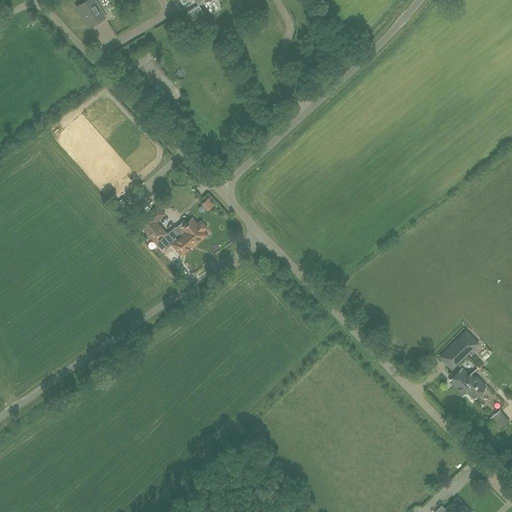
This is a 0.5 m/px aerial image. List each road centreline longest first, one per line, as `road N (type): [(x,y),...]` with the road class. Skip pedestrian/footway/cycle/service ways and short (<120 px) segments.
road 1 (unclassified): [(511,499),(260,234)]
road 2 (unclassified): [(0,411),(260,234)]
road 3 (unclassified): [(0,13),(17,3),(42,5),(216,189)]
road 4 (unclassified): [(216,189),(415,0)]
